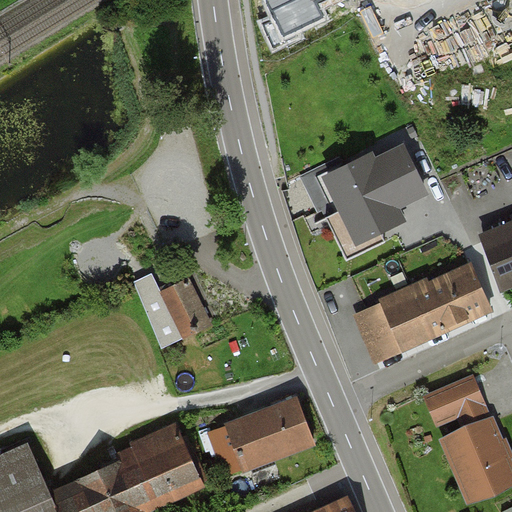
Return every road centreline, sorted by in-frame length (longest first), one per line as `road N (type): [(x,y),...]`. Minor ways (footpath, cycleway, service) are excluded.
road 1 (tertiary): [(335,409),(251,188),(213,0)]
road 2 (residential): [(335,409),(507,324)]
